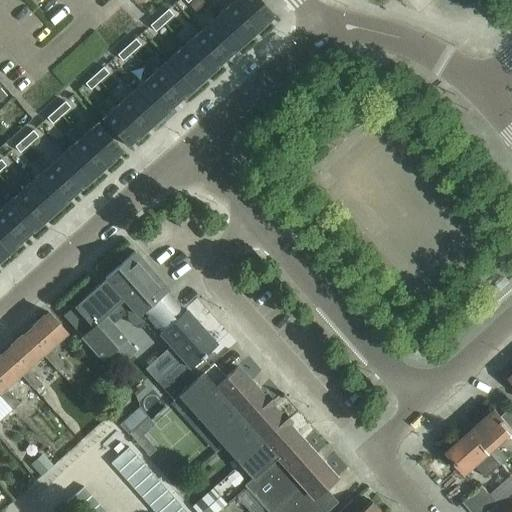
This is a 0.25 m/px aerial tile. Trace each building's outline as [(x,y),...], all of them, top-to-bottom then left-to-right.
[(8,14),(24,5),(21,0),(14,0),(3,7),(8,14)] [(257,30),(274,15),(260,0),(233,0),(232,2),(257,30)] [(215,16),(241,45),(257,30),(232,2),(215,16)] [(159,17),(164,23),(173,15),(168,9),(159,17)] [(241,45),(215,16),(199,31),(225,59),(241,45)] [(159,17),(149,25),(155,31),(164,23),(159,17)] [(225,59),(199,31),(183,45),(209,74),(225,59)] [(131,52),(140,44),(135,38),(126,46),(131,52)] [(209,74),(183,45),(167,59),(193,88),(209,74)] [(126,46),(117,54),(122,60),(131,52),(126,46)] [(193,88),(167,59),(151,74),(176,102),(193,88)] [(103,67),(94,75),(99,81),(108,73),(103,67)] [(176,102),(151,74),(135,88),(160,117),(176,102)] [(94,75),(85,83),(90,89),(99,81),(94,75)] [(144,131),(160,117),(135,88),(119,103),(144,131)] [(55,109),(61,115),(70,107),(64,101),(55,109)] [(102,118),(127,146),(144,131),(119,103),(102,118)] [(55,109),(46,117),(52,123),(61,115),(55,109)] [(106,166),(122,151),(97,122),(80,137),(106,166)] [(32,130),(23,138),(29,144),(38,136),(32,130)] [(89,180),(106,166),(80,137),(64,152),(89,180)] [(23,138),(14,146),(20,152),(29,144),(23,138)] [(89,180),(64,152),(48,166),(73,195),(89,180)] [(32,180),(57,209),(73,195),(48,166),(32,180)] [(32,180),(16,195),(41,223),(57,209),(32,180)] [(0,209),(25,238),(41,223),(16,195),(0,208),(0,209)] [(0,242),(9,252),(25,238),(0,209),(0,242)] [(0,242),(0,260),(9,252),(0,242)] [(145,324),(149,321),(147,319),(173,296),(166,289),(167,288),(134,251),(62,315),(102,359),(123,341),(102,317),(126,295),(134,304),(130,308),(125,316),(128,324),(136,328),(145,324)] [(176,395),(209,366),(201,357),(216,343),(217,341),(211,334),(210,336),(186,309),(185,310),(173,296),(147,319),(149,321),(159,332),(158,333),(182,360),(156,383),(172,400),(173,401),(178,397),(176,395)] [(25,332),(43,352),(42,354),(56,370),(63,364),(49,347),(66,332),(48,312),(25,332)] [(3,352),(21,372),(20,373),(34,389),(41,383),(27,367),(42,354),(43,352),(25,332),(3,352)] [(0,395),(12,409),(19,403),(5,387),(20,373),(21,372),(3,352),(0,354),(0,395)] [(206,428),(253,385),(237,366),(225,376),(213,362),(209,366),(176,395),(178,397),(206,428)] [(222,446),(270,403),(269,403),(273,400),(267,394),(264,396),(253,385),(206,428),(222,446)] [(238,465),(286,422),(286,421),(289,419),(283,412),(280,415),(270,403),(222,446),(238,465)] [(470,430),(500,464),(507,458),(496,446),(511,432),(511,406),(500,416),(494,409),(470,430)] [(93,441),(109,430),(99,416),(83,428),(93,441)] [(251,478),(251,479),(277,455),(281,460),(303,440),(286,422),(238,465),(251,478)] [(500,464),(470,430),(446,451),(466,474),(483,459),(493,470),(500,464)] [(251,479),(251,478),(243,485),(263,508),(319,458),(303,440),(281,460),(277,455),(251,479)] [(112,461),(120,470),(138,454),(130,445),(112,461)] [(138,454),(120,470),(128,478),(146,462),(138,454)] [(167,462),(161,456),(152,464),(158,470),(167,462)] [(319,458),(263,508),(266,511),(325,511),(337,502),(324,488),(336,477),(319,458)] [(135,487),(153,471),(146,462),(128,478),(135,487)] [(173,469),(167,462),(158,470),(164,477),(173,469)] [(135,487),(143,495),(161,479),(153,471),(135,487)] [(168,488),(161,479),(143,495),(151,504),(168,488)] [(490,494),(482,485),(462,502),(471,511),(490,494)] [(83,487),(65,503),(73,511),(91,496),(83,487)] [(151,504),(158,511),(176,496),(168,488),(151,504)] [(490,494),(471,511),(489,511),(499,504),(490,494)] [(91,496),(73,511),(89,511),(99,504),(91,496)] [(176,496),(158,511),(175,511),(184,505),(176,496)] [(380,511),(371,501),(362,509),(353,499),(337,511),(380,511)]
